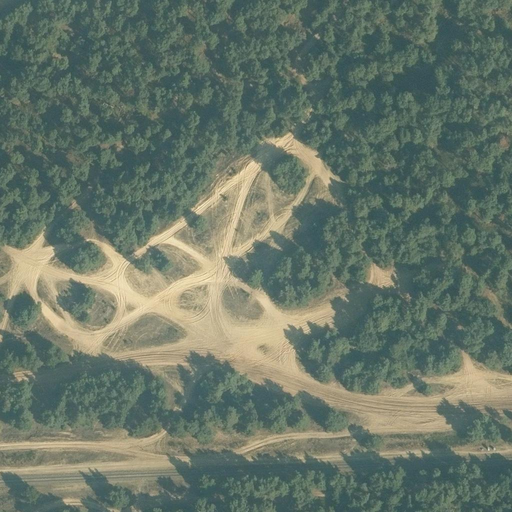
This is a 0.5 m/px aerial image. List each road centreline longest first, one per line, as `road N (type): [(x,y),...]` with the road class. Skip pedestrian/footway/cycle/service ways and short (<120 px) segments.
road 1 (track): [(0,380),(215,351),(314,389),(422,409),(511,406)]
road 2 (track): [(0,449),(230,457),(270,440),(409,430),(468,407)]
road 3 (track): [(128,448),(154,441),(215,351)]
